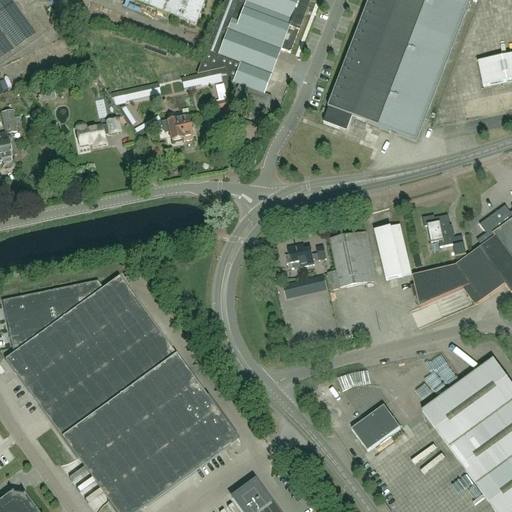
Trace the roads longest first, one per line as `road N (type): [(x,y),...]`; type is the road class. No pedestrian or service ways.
road 1 (tertiary): [(0,225),(178,188),(231,190),(271,208)]
road 2 (unclassified): [(511,336),(465,329),(283,379),(265,391)]
road 3 (tertiary): [(271,208),(511,142)]
road 4 (unclassified): [(271,208),(273,151),(341,0)]
road 5 (unclassified): [(265,391),(234,356),(221,296),(240,240),(271,208)]
road 6 (unclassified): [(196,511),(301,423)]
road 7 (unclassified): [(64,511),(0,409)]
